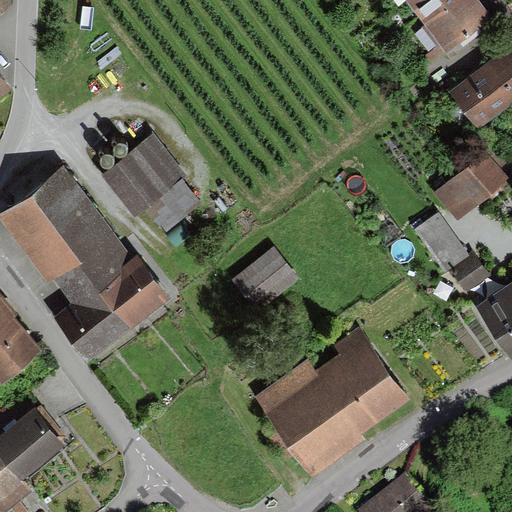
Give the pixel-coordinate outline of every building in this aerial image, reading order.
[(0,0),(0,13),(15,0),(14,0),(0,0)] [(405,0),(443,49),(488,14),(477,0),(405,0)] [(451,90),(479,128),(511,102),(511,48),(510,46),(488,62),(451,90)] [(0,99),(13,89),(0,73),(0,99)] [(103,174),(138,216),(145,210),(167,235),(205,203),(183,176),(188,173),(154,132),(103,174)] [(435,192),(460,221),(511,177),(487,148),(435,192)] [(58,316),(91,359),(171,297),(153,273),(139,256),(133,260),(63,170),(3,216),(72,305),(58,316)] [(441,212),(416,230),(447,274),(472,256),(441,212)] [(240,269),(263,298),(301,269),(278,240),(240,269)] [(452,271),(467,292),(490,275),(475,254),(452,271)] [(511,283),(479,305),(496,330),(511,353),(511,283)] [(0,366),(5,372),(40,342),(23,323),(14,312),(18,308),(0,287),(0,366)] [(259,391),(317,471),(368,435),(364,429),(411,395),(390,366),(359,323),(333,342),(338,349),(318,364),(311,354),(259,391)] [(0,435),(0,510),(33,482),(26,474),(70,438),(39,402),(12,426),(0,435)] [(361,511),(433,511),(406,477),(381,497),(361,511)]
